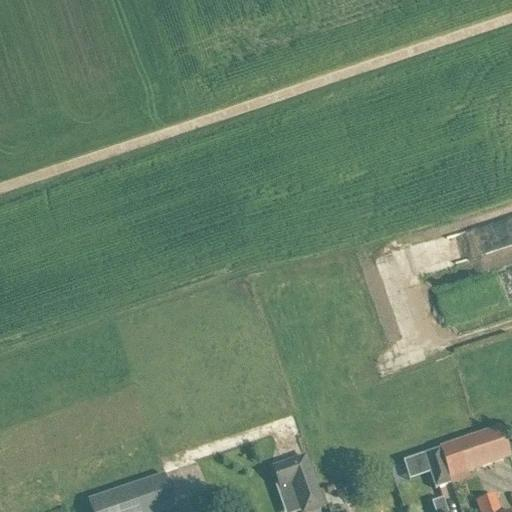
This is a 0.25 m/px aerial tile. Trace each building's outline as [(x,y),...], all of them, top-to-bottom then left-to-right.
[(511,207),(452,225),(460,254),(511,238),(511,207)] [(465,476),(511,460),(500,429),(455,444),(465,476)] [(435,491),(450,486),(439,452),(423,457),(435,491)] [(320,511),(325,511),(306,457),(271,469),(278,488),(275,489),(282,511),(320,511)] [(92,511),(175,511),(178,511),(165,473),(88,497),(92,511)] [(499,511),(494,496),(477,502),(480,511),(499,511)] [(446,511),(443,499),(431,503),(434,511),(446,511)]
